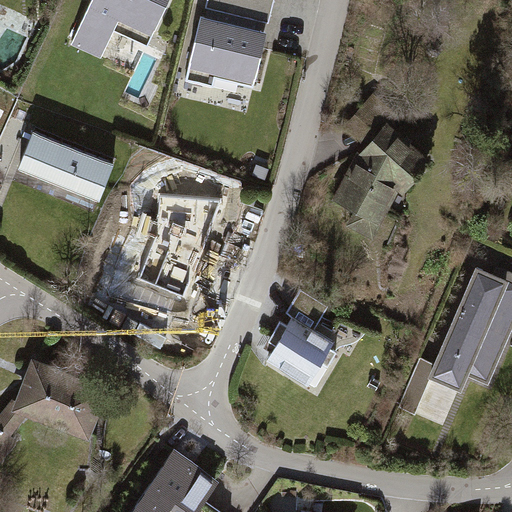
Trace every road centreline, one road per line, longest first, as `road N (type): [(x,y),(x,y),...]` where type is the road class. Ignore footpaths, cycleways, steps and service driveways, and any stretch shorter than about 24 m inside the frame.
road 1 (residential): [(334,0),(267,248),(195,402)]
road 2 (residential): [(410,487),(282,460),(237,440),(195,402)]
road 3 (residential): [(195,402),(11,283)]
